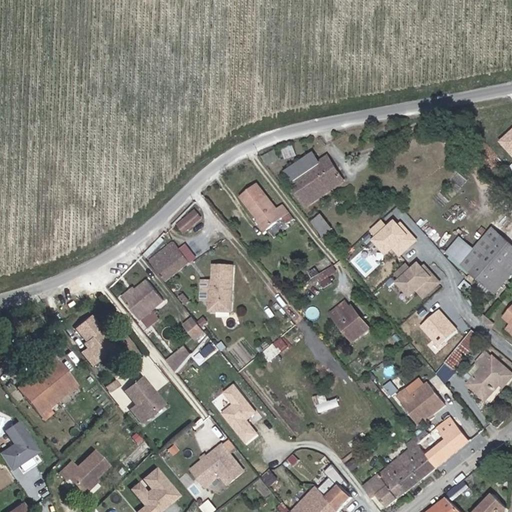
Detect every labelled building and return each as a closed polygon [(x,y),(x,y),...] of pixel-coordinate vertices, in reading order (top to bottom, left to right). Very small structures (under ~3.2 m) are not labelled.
[(511,128),(500,140),(511,153),(511,128)] [(289,175),(301,188),(323,170),(333,162),(329,157),(321,163),(319,161),(313,155),(289,175)] [(321,163),(329,157),(327,155),(319,161),(321,163)] [(339,169),(333,162),(323,170),(329,177),(339,169)] [(345,177),(339,169),(329,177),(323,170),(301,188),(303,191),(301,194),(311,206),(345,177)] [(266,225),(289,208),(287,205),(285,202),(283,199),(276,204),(258,180),(241,192),(259,216),(266,225)] [(476,248),(501,268),(511,254),(511,215),(505,211),(476,248)] [(326,213),(317,220),(327,234),(336,227),(326,213)] [(266,225),(259,216),(256,219),(263,228),(266,225)] [(384,218),(371,229),(377,236),(373,239),(387,255),(394,249),(401,256),(419,241),(398,217),(389,224),(384,218)] [(184,218),(178,223),(184,229),(189,224),(184,218)] [(174,239),(148,259),(164,279),(190,259),(174,239)] [(511,271),(511,254),(501,268),(510,275),(511,271)] [(418,291),(425,299),(443,283),(421,258),(412,267),(408,262),(393,275),(412,297),(418,291)] [(215,262),(214,277),(214,282),(211,282),(210,297),(232,298),(233,264),(215,262)] [(320,289),(336,282),(330,268),(314,275),(320,289)] [(137,309),(162,293),(150,278),(137,289),(127,297),(137,309)] [(165,298),(162,293),(137,309),(143,317),(165,298)] [(357,338),(373,325),(367,317),(364,319),(352,304),(347,298),(333,310),(357,338)] [(355,302),(352,304),(364,319),(367,317),(355,302)] [(95,359),(100,355),(96,350),(110,339),(100,327),(103,325),(92,310),(78,322),(88,335),(86,337),(89,342),(84,346),(95,359)] [(207,329),(194,314),(187,320),(200,335),(207,329)] [(449,358),(459,366),(475,346),(465,338),(449,358)] [(96,350),(100,355),(114,343),(110,339),(96,350)] [(186,344),(174,354),(181,363),(193,352),(186,344)] [(486,363),(472,379),(487,393),(501,377),(505,380),(511,372),(511,366),(489,345),(478,356),(486,363)] [(174,354),(170,358),(177,366),(181,363),(174,354)] [(53,392),(73,376),(55,356),(10,391),(17,399),(25,393),(39,410),(56,396),(53,392)] [(143,417),(149,412),(147,410),(161,399),(151,387),(153,385),(142,372),(125,385),(136,400),(131,404),(143,417)] [(423,375),(401,394),(426,424),(451,403),(433,382),(430,384),(423,375)] [(228,409),(240,424),(252,439),(262,431),(250,415),(251,414),(260,407),(239,381),(230,388),(239,400),(228,409)] [(317,411),(326,411),(327,394),(317,394),(317,411)] [(442,423),(460,444),(472,434),(455,412),(442,423)] [(17,415),(4,424),(13,437),(12,442),(0,450),(9,463),(37,445),(17,415)] [(460,444),(442,423),(430,434),(420,441),(439,462),(460,444)] [(413,444),(406,451),(426,473),(439,462),(420,441),(430,434),(426,429),(413,438),(410,440),(413,444)] [(0,445),(0,450),(12,442),(13,437),(0,445)] [(225,439),(199,459),(213,476),(222,469),(230,478),(246,466),(225,439)] [(70,473),(82,486),(96,475),(108,463),(96,448),(79,464),(73,458),(60,469),(66,476),(70,473)] [(426,473),(406,451),(391,463),(410,486),(426,473)] [(208,480),(213,476),(199,459),(195,463),(208,480)] [(155,484),(150,488),(142,478),(134,484),(148,501),(139,508),(142,511),(157,511),(158,511),(182,491),(159,463),(146,474),(155,484)] [(391,463),(368,483),(377,495),(381,492),(389,501),(391,503),(410,486),(391,463)] [(100,480),(96,475),(82,486),(86,491),(100,480)] [(330,492),(321,483),(301,502),(291,492),(289,495),(284,491),(280,495),(288,503),(284,506),(291,511),(290,511),(277,511),(275,509),(271,511),(338,511),(355,495),(340,481),(330,492)] [(505,511),(510,501),(495,486),(473,511),(505,511)] [(385,505),(389,501),(381,492),(377,495),(385,505)] [(463,511),(467,509),(450,493),(427,511),(463,511)] [(30,511),(21,499),(4,511),(5,511),(30,511)] [(104,511),(105,511),(97,503),(87,511),(104,511)]
